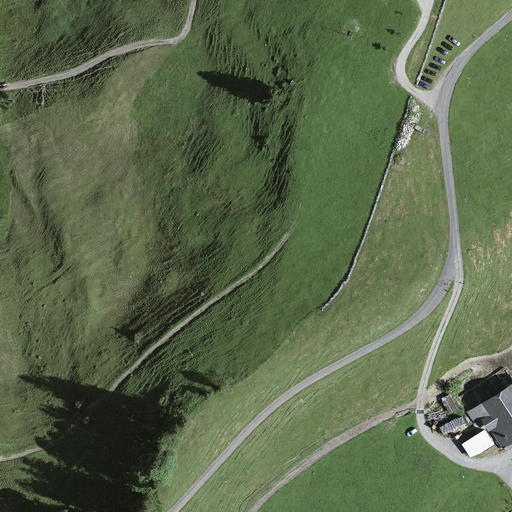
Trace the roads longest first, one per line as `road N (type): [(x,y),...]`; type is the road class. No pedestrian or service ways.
road 1 (unclassified): [(173,511),(271,408),(404,327),(438,295),(455,262),(443,124),(448,88),(467,53),(511,14)]
road 2 (track): [(511,483),(494,465),(449,453),(420,421),(422,378),(458,287),(455,262)]
road 3 (track): [(0,86),(69,75),(128,47),(177,39),(194,0)]
road 4 (track): [(421,392),(359,421),(253,511)]
road 5 (track): [(429,5),(400,74),(408,88),(444,106)]
